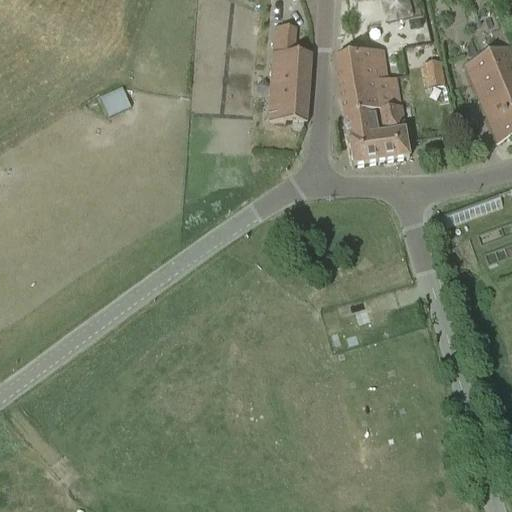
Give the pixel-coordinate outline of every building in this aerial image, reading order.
[(382,0),(382,3),(380,4),(385,28),(411,23),(411,22),(422,18),(417,0),(382,0)] [(308,127),(309,111),(311,58),(295,57),(296,29),(274,28),(268,124),(308,127)] [(464,68),(497,147),(511,140),(511,50),(511,49),(508,51),(503,38),(491,43),(496,55),(464,68)] [(381,53),(335,60),(353,169),(408,160),(398,95),(389,97),(381,53)] [(425,92),(445,88),(440,64),(422,68),(425,92)] [(120,92),(99,102),(108,122),(129,112),(120,92)]
